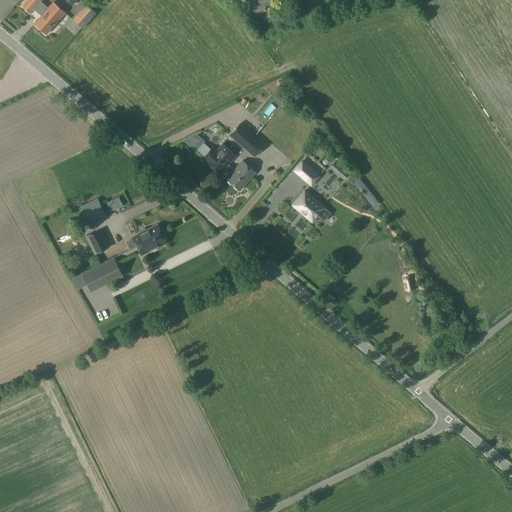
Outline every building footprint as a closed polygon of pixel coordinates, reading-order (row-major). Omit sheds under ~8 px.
[(41,15),(48,8),(41,1),(41,0),(26,0),(22,5),(30,13),(34,9),(41,15)] [(248,0),(249,7),(251,7),(251,10),(271,7),(270,0),(248,0)] [(48,8),(41,15),(34,23),(46,34),(65,13),(53,2),(48,8)] [(75,35),(81,28),(82,28),(96,13),(86,3),(72,19),(73,20),(66,27),(75,35)] [(255,136),(240,123),(230,135),(244,147),(246,144),(247,145),(255,136)] [(257,153),(264,144),(255,136),(247,145),(246,144),(244,147),(254,156),(257,153)] [(207,162),(220,174),(228,165),(236,155),(223,144),(216,151),(212,148),(203,158),(207,162)] [(228,165),(220,174),(229,180),(240,190),(256,171),(245,161),(236,171),(228,165)] [(294,170),(311,185),(319,176),(302,161),(294,170)] [(336,161),(331,167),(335,172),(341,165),(336,161)] [(280,173),(275,170),(272,175),(277,178),(280,173)] [(293,205),(312,221),(324,208),(305,191),(293,205)] [(81,207),(89,222),(106,214),(98,199),(81,207)] [(131,250),(139,246),(163,234),(158,225),(147,231),(146,230),(140,232),(140,235),(134,238),(135,239),(128,243),(131,250)] [(86,237),(95,253),(108,247),(105,241),(102,242),(97,231),(86,237)] [(163,234),(139,246),(143,255),(157,248),(159,250),(164,247),(165,245),(167,243),(163,234)] [(114,259),(83,274),(91,290),(117,278),(113,270),(118,267),(114,259)] [(415,288),(413,278),(409,276),(404,277),(403,280),(405,290),(408,293),(413,291),(415,288)] [(103,302),(120,295),(118,289),(100,297),(103,302)]
